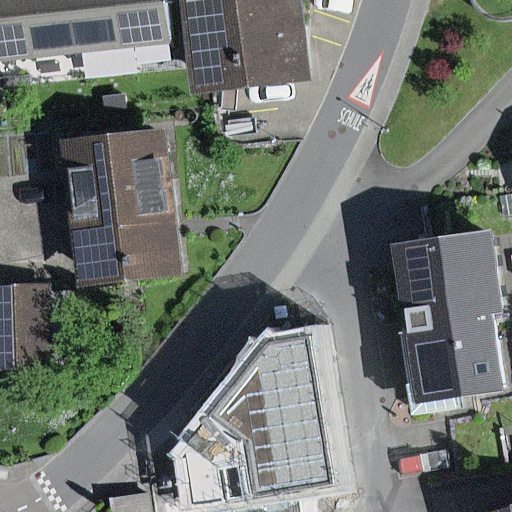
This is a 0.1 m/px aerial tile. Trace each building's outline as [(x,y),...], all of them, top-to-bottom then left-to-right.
[(98,0),(1,0),(6,49),(102,40),(98,0)] [(193,0),(98,0),(102,40),(197,31),(193,0)] [(332,0),(204,0),(215,80),(269,73),(341,64),(332,0)] [(181,123),(79,135),(97,278),(199,265),(181,123)] [(443,397),(511,384),(511,220),(419,235),(429,304),(426,304),(443,397)] [(70,279),(1,283),(6,367),(74,363),(70,279)] [(338,328),(270,336),(274,368),(241,372),(244,397),(223,399),(236,501),(367,483),(353,382),(350,357),(342,358),(338,328)] [(167,511),(164,488),(126,493),(128,511),(167,511)]
